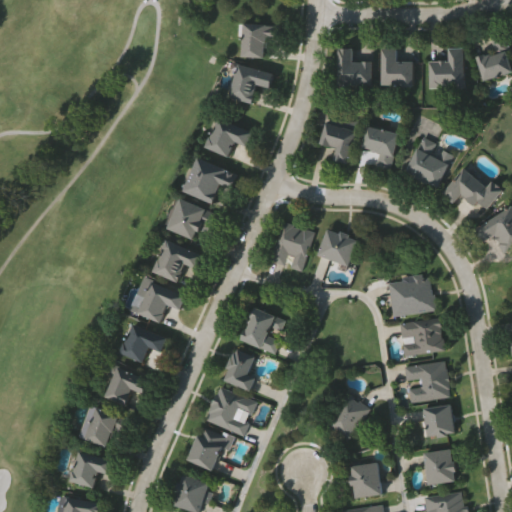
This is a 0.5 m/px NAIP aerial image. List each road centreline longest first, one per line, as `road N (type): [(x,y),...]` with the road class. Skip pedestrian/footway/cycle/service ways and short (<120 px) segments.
road 1 (residential): [(317,0),(293,135),(137,511)]
road 2 (residential): [(503,511),(473,298),(447,243),(390,204),(302,195),(273,181)]
road 3 (residential): [(316,16),(431,15),(502,0)]
